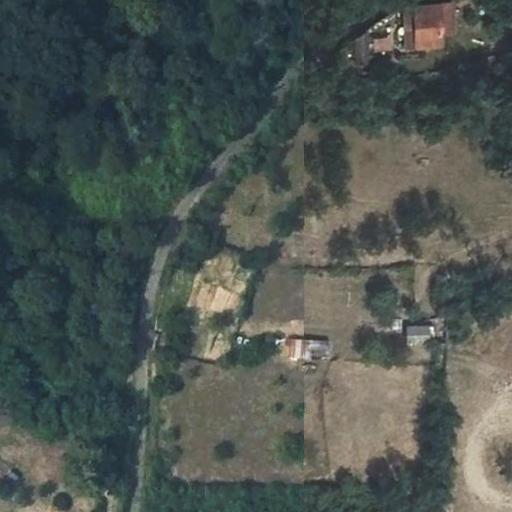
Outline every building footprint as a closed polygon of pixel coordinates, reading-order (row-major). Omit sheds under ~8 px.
[(444,3),(436,4),(436,29),(445,29),(444,3)] [(436,29),(436,4),(411,5),(414,30),(426,30),(425,40),(436,40),(436,29)] [(365,28),(352,40),(355,67),(367,70),(365,28)] [(427,326),(406,326),(406,344),(427,343),(427,326)] [(289,340),(288,358),(325,359),(326,341),(289,340)]
